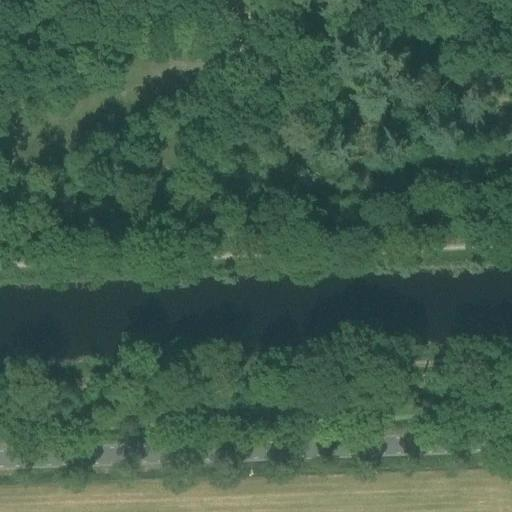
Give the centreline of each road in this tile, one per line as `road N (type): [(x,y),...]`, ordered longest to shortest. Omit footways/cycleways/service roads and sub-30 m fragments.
road 1 (track): [(0,190),(511,160)]
road 2 (unclassified): [(0,461),(511,442)]
